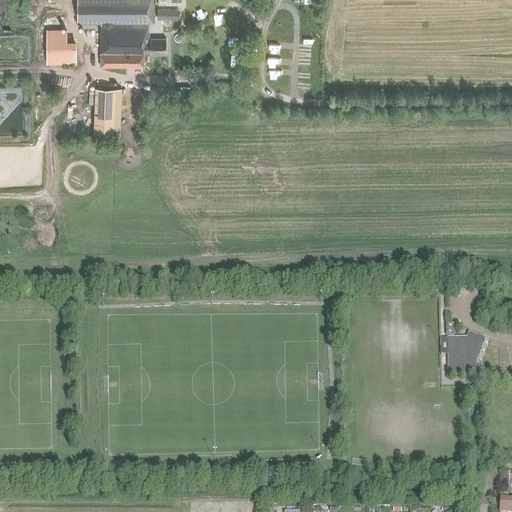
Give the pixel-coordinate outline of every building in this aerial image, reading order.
[(107,25),(140,25),(153,26),(153,0),(77,0),(77,25),(107,26),(107,25)] [(157,20),(178,20),(178,9),(157,9),(157,20)] [(148,27),(100,26),(99,67),(144,68),(145,53),(163,54),(163,38),(148,38),(148,27)] [(67,41),(67,28),(47,28),(47,64),(76,64),(76,45),(69,45),(69,41),(67,41)] [(95,88),(93,138),(119,139),(121,89),(95,88)] [(454,322),(445,322),(446,334),(454,334),(454,322)] [(466,338),(448,338),(449,375),(467,374),(467,371),(475,370),(486,337),(468,332),(466,338)] [(511,475),(502,475),(501,485),(511,486),(511,484),(511,475)] [(499,511),(511,511),(511,500),(507,500),(508,495),(501,495),(499,511)]
